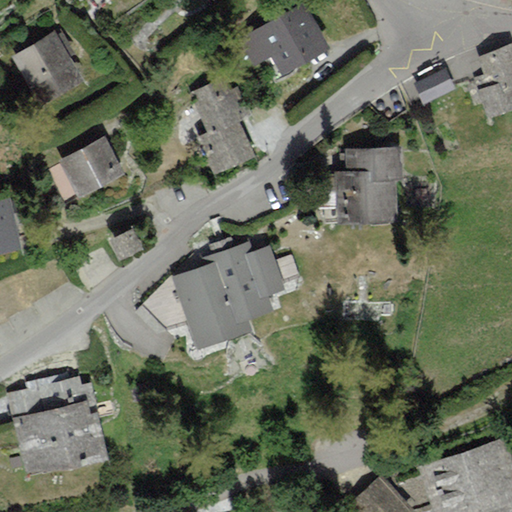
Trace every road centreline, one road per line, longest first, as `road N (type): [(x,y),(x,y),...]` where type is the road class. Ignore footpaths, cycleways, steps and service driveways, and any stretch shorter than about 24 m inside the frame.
road 1 (residential): [(0,375),(99,309),(402,66),(451,17)]
road 2 (residential): [(184,511),(413,440)]
